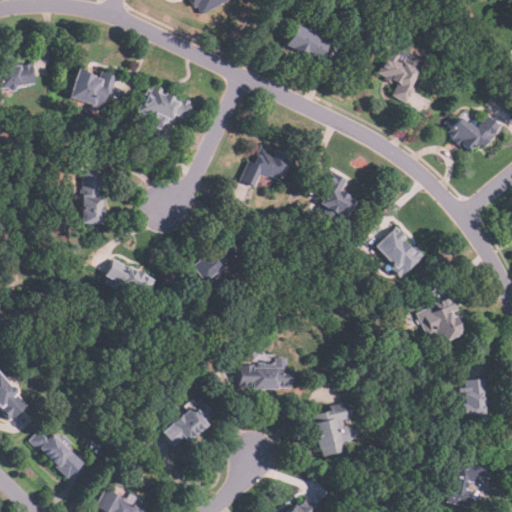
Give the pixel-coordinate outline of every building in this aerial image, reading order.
[(222,0),(201,12),(194,0),(222,0)] [(283,47),(318,59),(324,40),(289,28),(283,47)] [(394,82),(388,96),(402,101),(419,60),(387,46),(375,74),(394,82)] [(0,63),(0,86),(30,86),(30,63),(0,63)] [(65,97),(101,109),(111,79),(75,67),(65,97)] [(167,114),(183,120),(190,100),(145,85),(133,120),(161,130),(167,114)] [(469,155),(495,125),(484,115),(472,128),(458,115),(443,133),(469,155)] [(285,155),(253,143),(239,182),(251,187),(256,174),(276,181),(285,155)] [(78,221),(98,221),(98,173),(78,173),(78,221)] [(343,181),(330,174),(315,201),(341,216),(351,199),(337,191),(343,181)] [(371,244),(397,273),(419,254),(393,225),(371,244)] [(186,262),(199,279),(232,255),(220,238),(186,262)] [(148,277),(110,256),(100,274),(138,295),(148,277)] [(413,312),(424,336),(434,331),(438,342),(463,331),(447,296),(413,312)] [(236,386),(286,386),(286,355),(269,355),(269,364),(236,364),(236,386)] [(0,411),(5,417),(23,402),(0,375),(0,411)] [(459,413),(482,413),(482,378),(459,378),(459,413)] [(173,447),(211,413),(196,396),(157,430),(173,447)] [(338,450),(333,419),(346,417),(343,403),(307,410),(315,454),(338,450)] [(26,440),(63,476),(78,461),(41,424),(26,440)] [(489,461),(448,457),(444,502),(467,504),(470,474),(488,476),(489,461)] [(101,511),(144,511),(102,487),(91,506),(101,511)] [(281,511),(315,511),(317,510),(300,493),(281,511)]
